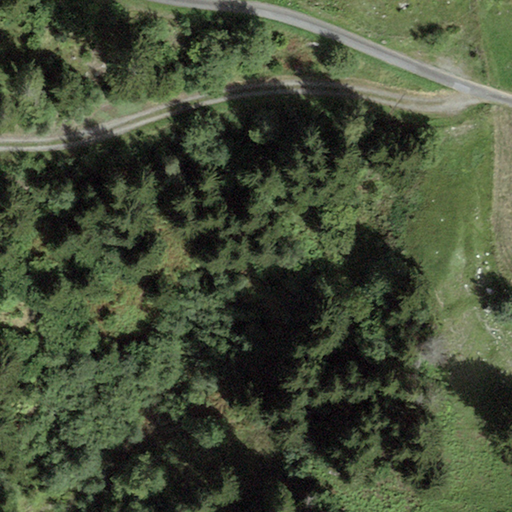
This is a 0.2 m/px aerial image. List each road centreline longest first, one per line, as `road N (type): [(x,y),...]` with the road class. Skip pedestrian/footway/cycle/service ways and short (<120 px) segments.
road 1 (track): [(0,145),(98,134),(280,87),(431,105),(501,97)]
road 2 (unclassified): [(511,101),(273,14),(175,0)]
